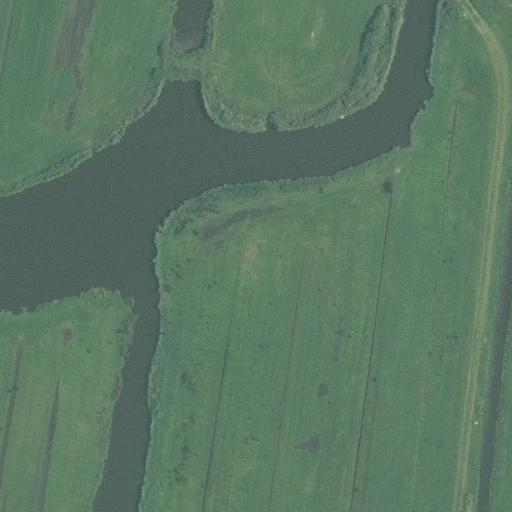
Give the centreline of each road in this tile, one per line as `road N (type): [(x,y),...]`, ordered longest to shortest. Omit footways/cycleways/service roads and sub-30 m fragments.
road 1 (track): [(460,0),(499,55),(505,117),(457,511)]
road 2 (track): [(345,0),(233,75),(0,54)]
